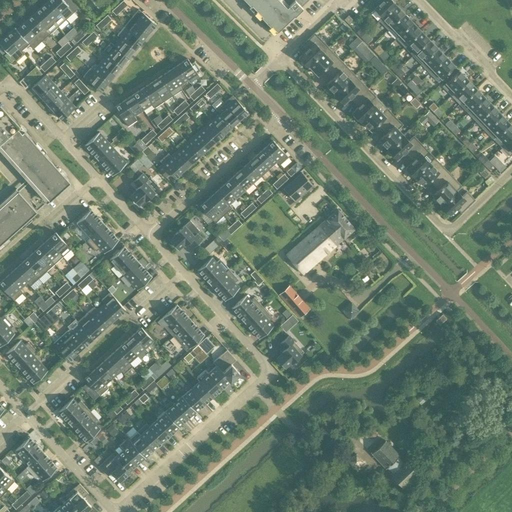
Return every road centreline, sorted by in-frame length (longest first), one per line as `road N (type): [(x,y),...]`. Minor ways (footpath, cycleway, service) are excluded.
road 1 (residential): [(118,511),(267,371),(150,235)]
road 2 (residential): [(511,358),(338,175)]
road 3 (residential): [(438,223),(280,60)]
road 4 (residential): [(0,89),(16,87),(150,235)]
road 5 (residential): [(150,235),(282,117)]
road 6 (residential): [(113,511),(0,386)]
road 7 (residential): [(419,0),(511,96)]
road 8 (residential): [(252,86),(163,0)]
